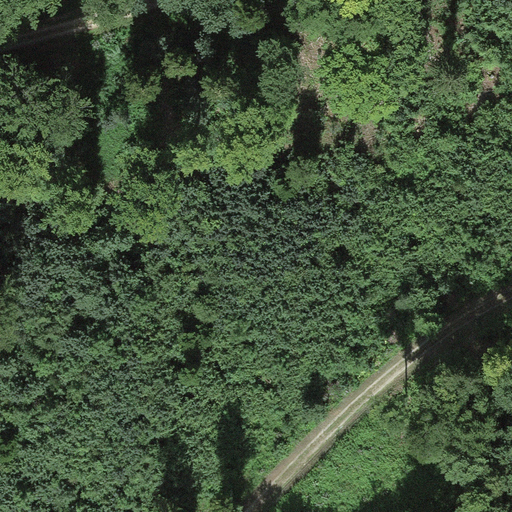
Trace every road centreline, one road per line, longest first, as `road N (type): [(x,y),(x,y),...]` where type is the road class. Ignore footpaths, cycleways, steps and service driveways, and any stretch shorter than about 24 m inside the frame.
road 1 (track): [(250,511),(362,397),(442,329),(511,289)]
road 2 (track): [(0,47),(159,0)]
